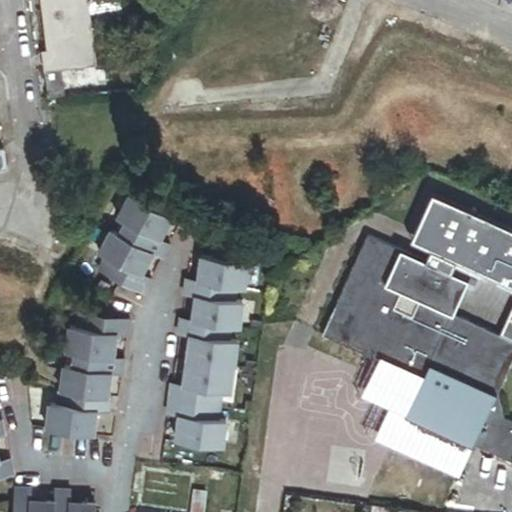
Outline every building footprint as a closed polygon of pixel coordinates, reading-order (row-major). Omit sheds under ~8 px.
[(40,0),(44,28),(47,51),(41,51),(44,72),(96,66),(87,0),(40,0)] [(396,19),(393,26),(379,59),(412,72),(428,32),(413,25),(396,19)] [(379,59),(393,26),(379,21),(366,54),(379,59)] [(447,39),(428,32),(412,72),(444,86),(458,52),(461,45),(447,39)] [(471,57),(458,52),(444,86),(458,91),(471,57)] [(486,56),(484,63),(471,96),(502,109),(511,83),(511,66),(500,61),(486,56)] [(484,63),(471,57),(458,91),(471,96),(484,63)] [(511,83),(502,109),(511,112),(511,83)] [(362,110),(348,112),(353,148),(367,147),(363,112),(362,110)] [(363,112),(367,147),(353,148),(354,156),(378,153),(373,111),(363,112)] [(353,148),(348,112),(332,114),(313,116),(318,160),(354,156),(353,148)] [(232,118),(214,120),(220,164),(255,160),(251,124),(250,116),(232,118)] [(318,160),(313,116),(295,118),(277,120),(282,157),(283,164),(288,164),(318,160)] [(220,164),(214,120),(197,122),(180,125),(184,160),(185,169),(199,167),(220,164)] [(282,157),(277,120),(264,122),(269,158),(282,157)] [(269,158),(264,122),(251,124),(255,160),(269,158)] [(184,160),(180,125),(167,126),(172,162),(184,160)] [(283,164),(282,157),(269,158),(271,179),(290,176),(288,164),(283,164)] [(186,174),(185,169),(184,160),(172,162),(173,175),(186,174)] [(199,167),(185,169),(186,174),(186,177),(190,180),(197,179),(199,176),(199,167)] [(511,230),(431,194),(413,233),(433,242),(425,262),(450,273),(456,260),(511,285),(511,301),(497,335),(511,342),(511,230)] [(170,217),(130,195),(118,217),(126,221),(119,234),(111,230),(99,251),(107,256),(100,269),(143,293),(150,279),(139,274),(151,252),(162,258),(169,245),(158,239),(170,217)] [(425,262),(433,242),(413,233),(405,252),(425,262)] [(511,422),(504,418),(497,395),(511,361),(511,342),(452,315),(467,281),(425,262),(405,252),(367,235),(322,336),(389,366),(396,349),(430,364),(422,381),(407,415),(511,463),(511,422)] [(202,257),(198,281),(235,286),(244,287),(249,248),(218,244),(216,259),(202,257)] [(15,259),(0,253),(0,301),(14,307),(28,272),(30,265),(15,259)] [(41,277),(28,272),(14,307),(28,312),(41,277)] [(193,320),(230,325),(239,326),(242,302),(233,301),(235,286),(198,281),(187,279),(185,294),(196,296),(193,320)] [(127,320),(79,315),(77,330),(68,329),(65,353),(75,354),(111,358),(114,333),(126,335),(127,320)] [(191,335),(188,359),(234,365),(237,341),(228,340),(230,325),(193,320),(181,319),(179,333),(191,335)] [(389,366),(422,381),(430,364),(396,349),(389,366)] [(61,393),(107,397),(110,373),(122,374),(123,359),(111,358),(75,354),(73,369),(64,368),(61,393)] [(173,382),(171,397),(219,403),(221,389),(231,390),(234,365),(188,359),(185,384),(173,382)] [(110,397),(107,397),(61,393),(60,408),(51,407),(48,431),(94,436),(97,411),(109,412),(110,397)] [(181,413),(178,438),(223,444),(227,419),(217,418),(219,403),(171,397),(169,412),(181,413)] [(1,419),(0,419),(0,477),(13,474),(9,458),(0,460),(0,435),(4,435),(1,419)] [(29,497),(30,486),(15,484),(12,511),(92,511),(93,503),(69,501),(70,489),(55,488),(54,500),(29,497)] [(205,511),(208,494),(194,492),(191,511),(205,511)]
